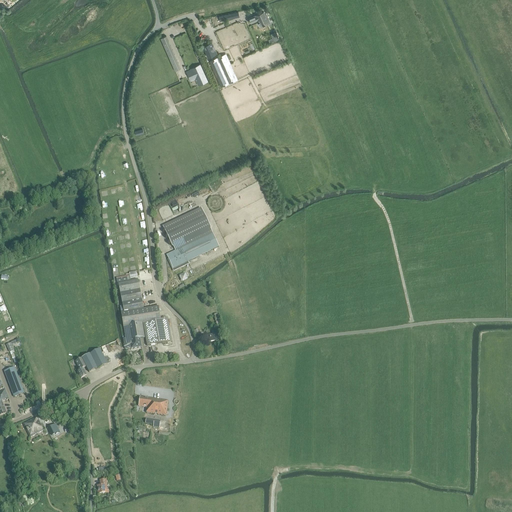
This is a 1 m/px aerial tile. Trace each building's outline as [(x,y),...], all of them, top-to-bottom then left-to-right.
[(220,21),(239,17),(238,12),(219,16),(220,21)] [(258,20),(261,26),(268,23),(264,12),(256,15),(249,18),(251,23),(258,20)] [(181,69),(168,41),(166,36),(160,39),(175,71),(181,69)] [(210,43),(203,46),(208,57),(215,54),(210,43)] [(217,58),(210,61),(221,87),(237,80),(230,64),(226,54),(221,56),(217,58)] [(191,69),(186,71),(191,81),(195,79),(198,85),(207,81),(200,65),(191,69)] [(164,228),(175,251),(207,236),(212,234),(201,210),(164,228)] [(213,249),(207,236),(175,251),(167,255),(173,269),(213,249)] [(127,282),(118,284),(118,285),(119,288),(121,298),(122,306),(120,306),(123,327),(125,338),(123,338),(125,349),(127,349),(126,345),(130,344),(131,348),(131,349),(134,348),(135,349),(136,348),(137,348),(141,347),(140,338),(145,338),(146,346),(158,344),(171,342),(167,318),(161,319),(160,319),(158,307),(144,310),(143,309),(142,304),(141,294),(139,285),(138,280),(131,281),(127,282)] [(212,332),(212,334),(207,335),(208,342),(220,340),(219,331),(212,332)] [(82,358),(75,362),(80,370),(77,371),(77,372),(78,374),(81,378),(86,376),(83,369),(86,367),(89,373),(96,369),(97,369),(107,364),(99,349),(82,358)] [(4,371),(12,392),(13,397),(24,393),(14,367),(4,371)] [(0,415),(6,413),(4,408),(2,402),(9,399),(5,390),(4,388),(0,389),(0,415)] [(166,416),(167,408),(168,401),(148,398),(140,397),(139,406),(147,408),(147,413),(166,416)] [(33,419),(23,424),(30,438),(44,432),(37,418),(34,420),(33,419)] [(146,423),(154,424),(153,427),(159,428),(160,422),(146,420),(146,423)] [(55,424),(48,428),(52,436),(59,432),(55,424)] [(99,480),(100,486),(98,486),(98,494),(109,493),(109,490),(107,490),(106,480),(99,480)]
